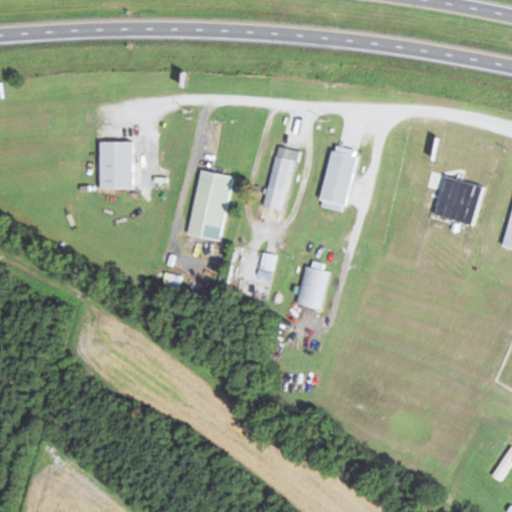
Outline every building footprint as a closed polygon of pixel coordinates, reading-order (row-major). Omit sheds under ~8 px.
[(136,188),(136,141),(103,141),(103,188),(136,188)] [(283,209),(296,149),(278,145),(266,205),(283,209)] [(359,154),(335,148),(322,203),(347,209),(359,154)] [(201,166),(188,232),(220,239),(234,175),(201,166)] [(272,271),(277,254),(265,251),(261,268),(272,271)] [(295,302),(320,308),(329,270),(305,264),(295,302)] [(499,472),(511,454),(511,439),(491,466),(499,472)]
